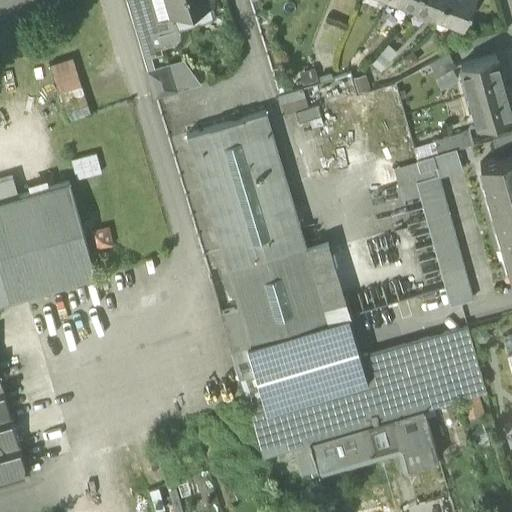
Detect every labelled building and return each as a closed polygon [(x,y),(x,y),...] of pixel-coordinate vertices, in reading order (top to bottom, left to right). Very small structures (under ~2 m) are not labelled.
[(126,0),(135,28),(161,20),(154,0),(126,0)] [(165,0),(154,0),(161,20),(135,28),(147,71),(155,69),(152,57),(157,55),(155,50),(177,44),(180,35),(178,28),(176,29),(172,17),(171,17),(165,0)] [(172,17),(176,29),(178,28),(215,17),(211,5),(213,4),(211,0),(165,0),(171,17),(172,17)] [(444,0),(415,0),(413,7),(438,16),(444,0)] [(472,0),(444,0),(438,16),(463,26),(472,0)] [(382,68),(392,53),(383,47),(373,63),(382,68)] [(429,64),(436,76),(452,67),(456,65),(449,53),(429,64)] [(460,64),(478,126),(511,116),(511,113),(495,54),(460,64)] [(90,114),(72,58),(49,65),(67,122),(90,114)] [(184,60),(169,65),(176,90),(200,83),(184,60)] [(147,71),(155,96),(176,90),(169,65),(155,69),(147,71)] [(458,79),(452,67),(436,76),(434,77),(440,88),(458,79)] [(303,87),(319,83),(315,68),(299,72),(303,87)] [(351,78),(356,94),(370,90),(365,74),(351,78)] [(303,87),(278,95),(280,102),(282,102),(303,95),(305,95),(303,87)] [(282,102),(285,113),(306,106),(303,95),(282,102)] [(295,111),(298,123),(321,116),(317,105),(295,111)] [(187,134),(193,153),(271,130),(265,110),(187,134)] [(193,153),(239,308),(250,345),(328,322),(323,306),(306,247),(271,130),(193,153)] [(447,137),(450,150),(456,149),(473,144),(469,131),(447,137)] [(511,132),(493,138),(498,157),(511,153),(511,132)] [(435,145),(437,154),(450,150),(447,137),(434,141),(435,145)] [(413,147),(417,160),(433,155),(437,154),(435,145),(430,147),(429,143),(413,147)] [(462,168),(456,149),(450,150),(437,154),(433,155),(436,166),(439,174),(439,175),(462,168)] [(71,160),(77,180),(101,173),(96,153),(71,160)] [(493,209),(498,226),(511,222),(511,153),(498,157),(480,162),(485,180),(488,179),(496,209),(493,209)] [(417,160),(416,160),(419,170),(436,166),(433,155),(417,160)] [(393,169),(398,186),(415,181),(437,175),(439,174),(436,166),(419,170),(417,162),(393,169)] [(416,181),(433,243),(455,237),(437,175),(416,181)] [(0,200),(17,195),(12,177),(0,180),(0,200)] [(419,195),(415,181),(398,186),(402,199),(419,195)] [(0,201),(0,302),(95,276),(68,182),(0,201)] [(511,222),(498,226),(503,243),(506,242),(511,263),(511,272),(511,273),(511,276),(511,222)] [(472,299),(455,237),(433,243),(450,305),(472,299)] [(328,241),(306,247),(323,306),(345,299),(328,241)] [(350,315),(345,299),(323,306),(328,322),(347,316),(350,315)] [(247,346),(250,345),(239,308),(220,314),(231,351),(247,346)] [(250,345),(247,346),(266,410),(366,380),(359,356),(354,338),(347,316),(328,322),(250,345)] [(467,326),(359,356),(366,380),(367,380),(380,421),(424,408),(485,390),(467,326)] [(367,380),(366,380),(266,410),(247,346),(231,351),(263,456),(309,442),(362,426),(380,421),(367,380)] [(0,483),(27,476),(0,380),(0,483)] [(431,435),(424,408),(380,421),(362,426),(370,453),(400,444),(431,435)] [(309,442),(317,469),(370,453),(362,426),(309,442)] [(438,459),(431,435),(400,444),(407,467),(438,459)] [(309,470),(311,476),(318,474),(308,442),(293,447),(301,472),(309,470)] [(183,511),(176,486),(167,489),(173,511),(183,511)] [(158,487),(148,489),(155,511),(165,509),(158,487)]
